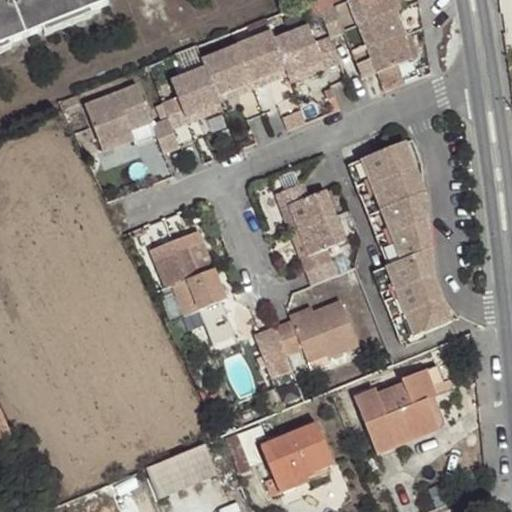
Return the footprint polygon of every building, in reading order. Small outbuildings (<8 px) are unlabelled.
[(0,0),(0,49),(107,6),(104,0),(0,0)] [(398,0),(356,0),(321,14),(331,39),(345,34),(359,29),(399,13),(403,11),(398,0)] [(398,0),(403,11),(407,10),(405,0),(398,0)] [(368,51),(404,36),(408,34),(399,13),(359,29),(368,51)] [(308,27),(272,41),(285,73),(288,81),(298,77),(308,73),(310,77),(326,71),(315,44),(308,27)] [(359,29),(345,34),(355,57),(368,51),(359,29)] [(270,33),(235,47),(253,91),(272,83),(271,78),(280,75),(285,73),(272,41),(270,33)] [(368,51),(378,74),(413,60),(404,36),(368,51)] [(326,71),(341,65),(331,39),(315,44),(326,71)] [(235,47),(201,61),(204,68),(216,99),(224,96),(234,92),(236,97),(253,91),(235,47)] [(378,74),(368,51),(355,57),(365,80),(378,74)] [(213,110),(219,107),(216,99),(204,68),(170,81),(178,99),(188,125),(204,119),(202,114),(213,110)] [(308,73),(298,77),(300,82),(310,77),(308,73)] [(271,78),(272,83),(282,79),(280,75),(271,78)] [(152,125),(138,87),(85,107),(103,155),(136,143),(132,132),(152,125)] [(226,101),(236,97),(234,92),(224,96),(226,101)] [(178,99),(163,105),(169,120),(173,131),(188,125),(178,99)] [(169,120),(163,105),(155,108),(161,123),(169,120)] [(215,115),(213,110),(202,114),(204,119),(215,115)] [(283,119),(288,131),(295,128),(290,116),(283,119)] [(163,156),(180,149),(173,131),(169,120),(161,123),(152,126),(163,156)] [(382,247),(383,252),(430,232),(426,190),(426,189),(406,144),(349,167),(357,188),(366,185),(376,211),(368,214),(371,221),(378,218),(388,244),(382,247)] [(297,233),(336,217),(326,191),(309,198),(304,184),(275,195),(281,211),(287,209),(297,233)] [(366,185),(357,188),(368,214),(376,211),(366,185)] [(301,261),(311,288),(356,270),(351,258),(334,265),(328,251),(346,244),(336,217),(297,233),(307,258),(301,261)] [(371,221),(382,247),(388,244),(378,218),(371,221)] [(453,324),(443,299),(435,280),(430,232),(383,252),(389,268),(374,275),(382,293),(390,290),(400,316),(392,318),(399,335),(410,332),(414,339),(453,324)] [(199,313),(206,329),(228,319),(222,303),(227,301),(214,270),(198,277),(183,240),(151,253),(167,290),(171,288),(184,319),(199,313)] [(390,290),(382,293),(392,318),(400,316),(390,290)] [(358,348),(341,303),(314,314),(291,322),(274,329),(286,358),(302,351),(305,358),(324,351),(326,357),(328,360),(358,348)] [(291,322),(314,314),(311,307),(289,316),(291,322)] [(254,337),(270,379),(291,370),(286,358),(274,329),(254,337)] [(305,358),(307,364),(326,357),(324,351),(305,358)] [(392,441),(437,423),(429,403),(437,399),(426,372),(401,382),(403,386),(377,396),(375,392),(354,400),(377,457),(395,450),(392,441)] [(0,440),(12,436),(0,408),(0,440)] [(335,466),(318,423),(260,447),(274,480),(266,483),(272,498),(310,483),(308,477),(335,466)] [(440,431),(437,423),(392,441),(395,450),(440,431)] [(252,471),(238,435),(225,440),(239,476),(252,471)] [(216,473),(203,443),(147,468),(160,497),(216,473)]
